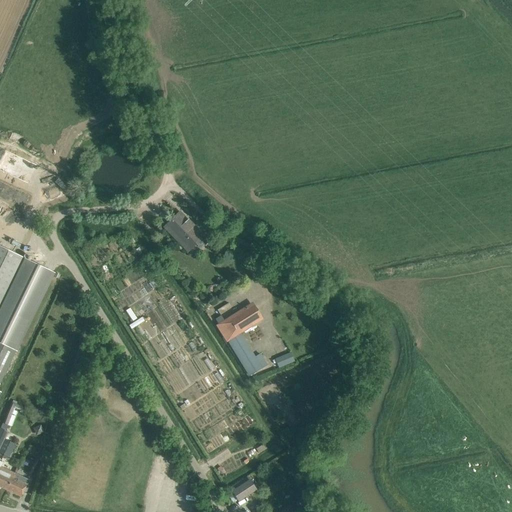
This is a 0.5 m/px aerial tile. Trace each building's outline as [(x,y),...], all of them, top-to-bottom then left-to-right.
[(0,151),(0,165),(9,167),(11,154),(0,151)] [(13,171),(19,172),(21,162),(15,160),(13,171)] [(200,248),(207,241),(179,213),(173,220),(171,218),(169,220),(171,222),(165,227),(188,250),(195,243),(200,248)] [(0,247),(0,382),(52,274),(53,273),(0,247)] [(224,321),(218,325),(229,343),(249,377),(262,369),(268,365),(260,353),(255,357),(240,332),(261,319),(251,304),(224,321)] [(98,402),(101,393),(91,389),(88,398),(98,402)] [(14,427),(20,406),(10,403),(5,424),(14,427)] [(215,436),(225,429),(218,419),(208,425),(215,436)] [(0,452),(9,457),(15,444),(5,439),(8,433),(0,429),(0,452)] [(0,486),(6,490),(14,474),(0,467),(0,486)] [(16,475),(14,474),(6,490),(21,497),(26,485),(14,479),(16,475)] [(247,480),(231,489),(237,499),(253,489),(247,480)] [(305,495),(300,498),(305,509),(310,507),(312,511),(313,511),(318,510),(316,505),(315,503),(312,496),(308,498),(307,495),(305,495)]
